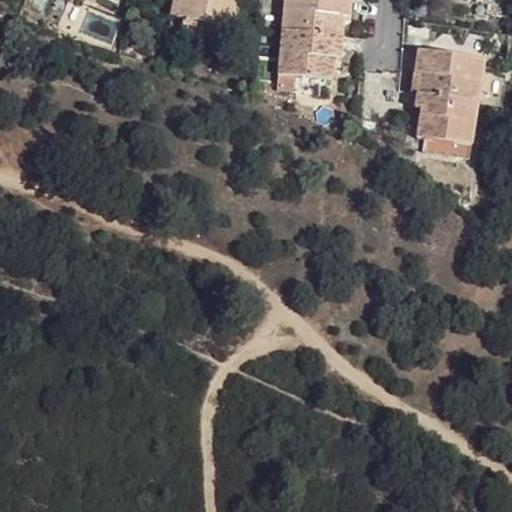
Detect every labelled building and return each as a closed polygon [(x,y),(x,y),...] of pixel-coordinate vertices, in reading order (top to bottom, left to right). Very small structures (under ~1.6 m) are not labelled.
[(174,0),(171,17),(177,18),(180,0),(174,0)] [(180,0),(177,18),(185,20),(221,27),(218,42),(228,44),(236,0),(180,0)] [(284,0),(281,33),(342,38),(343,25),(344,18),(349,18),(351,0),(284,0)] [(185,20),(182,35),(218,42),(221,27),(185,20)] [(281,33),(278,76),(295,77),(333,81),(334,60),(334,52),(341,53),(342,38),(281,33)] [(420,76),(417,95),(478,105),(484,63),(418,52),(414,75),(420,76)] [(414,75),(411,94),(417,95),(420,76),(414,75)] [(294,94),(295,77),(278,76),(276,92),(294,94)] [(421,111),(416,139),(424,140),(471,148),(478,105),(417,95),(415,110),(421,111)] [(424,140),(422,152),(469,160),(471,148),(424,140)]
